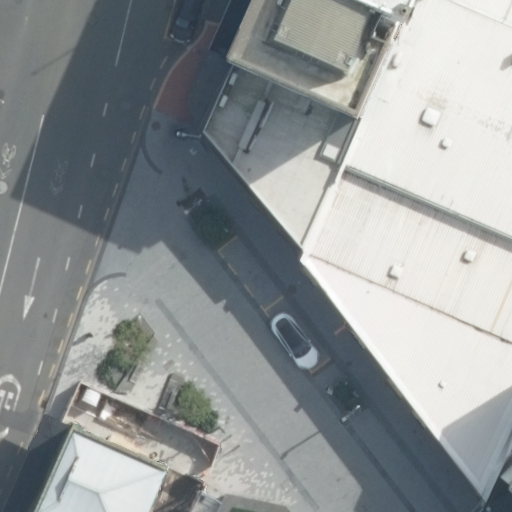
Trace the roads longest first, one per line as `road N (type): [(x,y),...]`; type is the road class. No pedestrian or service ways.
road 1 (residential): [(56,66),(229,319),(401,511)]
road 2 (secondary): [(56,66),(0,286)]
